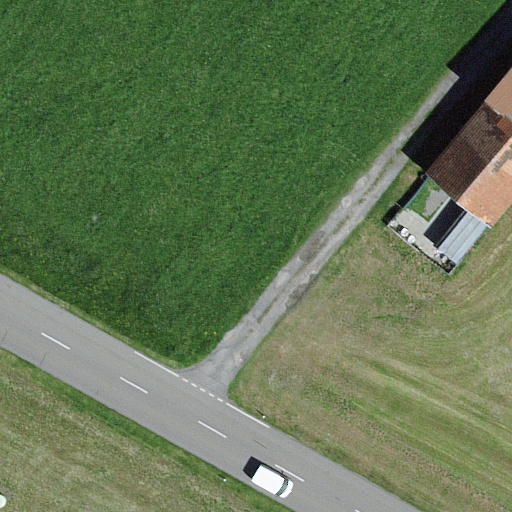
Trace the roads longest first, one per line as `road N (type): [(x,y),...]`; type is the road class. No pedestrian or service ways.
road 1 (track): [(195,420),(226,362),(511,19)]
road 2 (primary): [(356,511),(0,309)]
